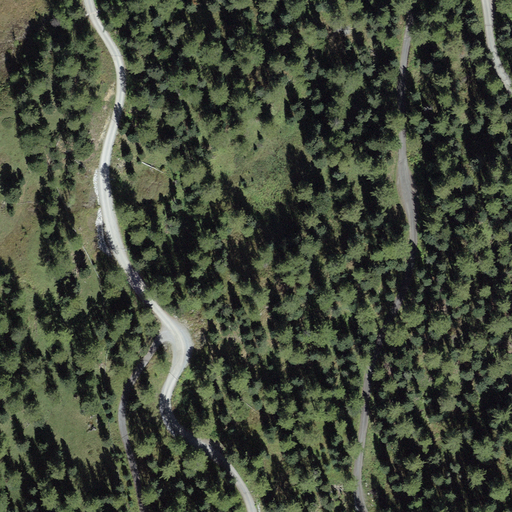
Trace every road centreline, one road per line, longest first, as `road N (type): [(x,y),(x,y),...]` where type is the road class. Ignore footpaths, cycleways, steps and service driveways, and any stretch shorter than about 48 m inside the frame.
road 1 (track): [(414,0),(402,132),(412,260),(367,387),(363,511)]
road 2 (track): [(170,328),(139,292),(113,235),(103,177),(119,62),(88,0)]
road 3 (track): [(252,511),(230,466),(166,413),(167,384),(185,354),(170,328)]
road 4 (track): [(170,328),(122,397),(143,511)]
